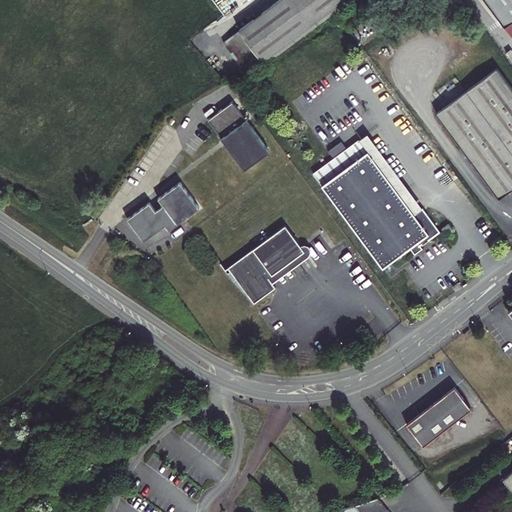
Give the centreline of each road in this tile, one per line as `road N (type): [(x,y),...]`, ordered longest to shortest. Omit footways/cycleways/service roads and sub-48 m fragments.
road 1 (tertiary): [(16,233),(187,364),(241,390),(289,399),(379,378),(511,275)]
road 2 (tertiary): [(511,266),(366,367),(295,382),(208,358),(16,233)]
road 3 (unknown): [(398,348),(365,293),(351,295),(306,334),(277,292)]
